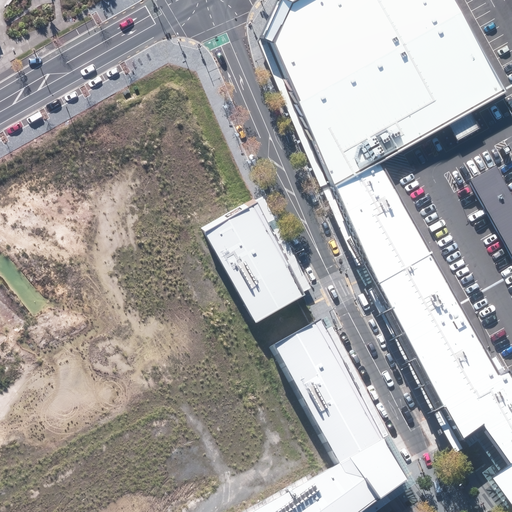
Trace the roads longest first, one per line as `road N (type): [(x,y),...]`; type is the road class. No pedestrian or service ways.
road 1 (unclassified): [(427,467),(324,269),(204,0)]
road 2 (tertiary): [(182,0),(0,103)]
